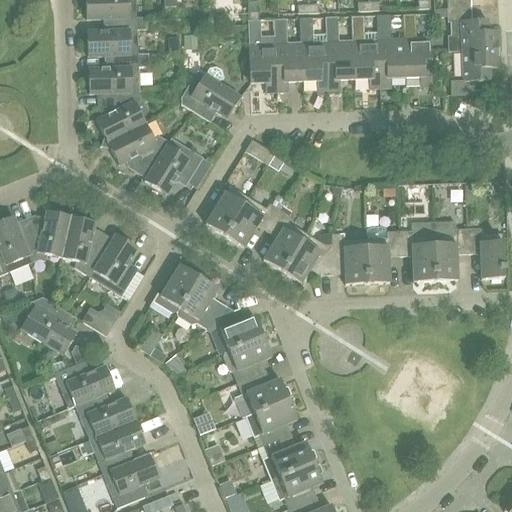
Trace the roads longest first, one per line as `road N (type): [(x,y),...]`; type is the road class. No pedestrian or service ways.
road 1 (residential): [(174,237),(249,124),(424,117),(485,144),(511,143)]
road 2 (residential): [(219,511),(165,387),(127,359),(115,332),(174,237)]
road 3 (residential): [(511,297),(282,305),(268,296)]
road 4 (residential): [(356,511),(268,296)]
road 5 (residential): [(66,169),(62,0)]
road 6 (residential): [(414,511),(487,434),(511,382)]
road 7 (residential): [(174,237),(66,169)]
